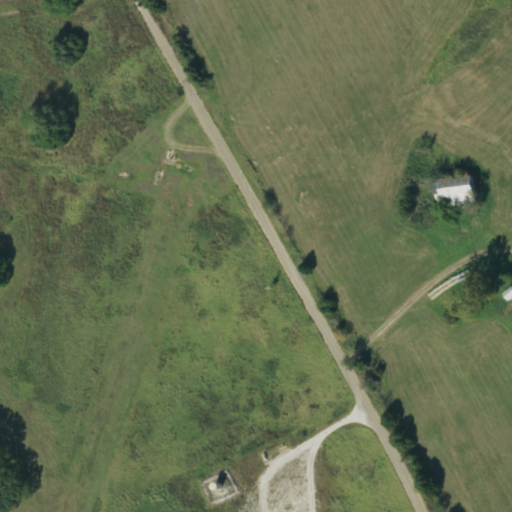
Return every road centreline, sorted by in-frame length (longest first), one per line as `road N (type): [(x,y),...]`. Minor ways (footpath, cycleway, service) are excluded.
road 1 (residential): [(468,511),(432,415),(427,370),(397,345),(397,0)]
road 2 (residential): [(316,511),(362,360),(397,345)]
